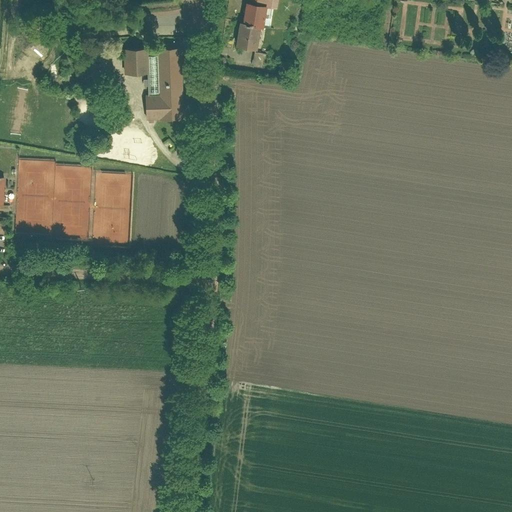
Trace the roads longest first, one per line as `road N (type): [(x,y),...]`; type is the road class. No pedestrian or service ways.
road 1 (residential): [(207,0),(211,273)]
road 2 (residential): [(0,267),(211,273)]
road 3 (unclassified): [(206,324),(186,511)]
